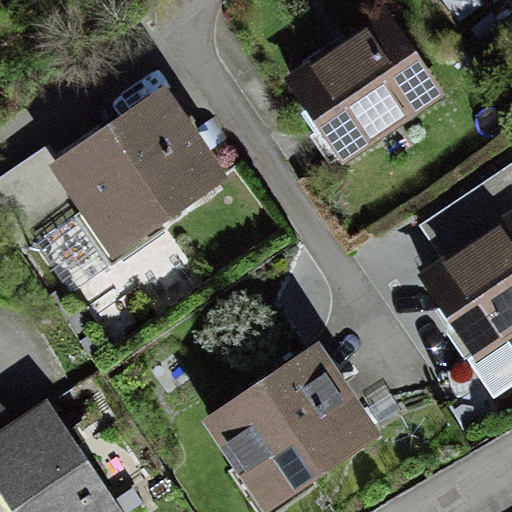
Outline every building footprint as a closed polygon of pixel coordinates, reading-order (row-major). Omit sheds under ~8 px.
[(0,0),(0,26),(39,0),(0,0)] [(370,30),(274,97),(331,178),(427,111),(370,30)] [(148,109),(33,182),(97,282),(212,208),(148,109)] [(511,238),(507,231),(407,295),(459,376),(511,342),(511,238)] [(301,354),(190,428),(242,511),(262,511),(362,448),(301,354)] [(91,511),(43,423),(0,446),(0,511),(91,511)]
